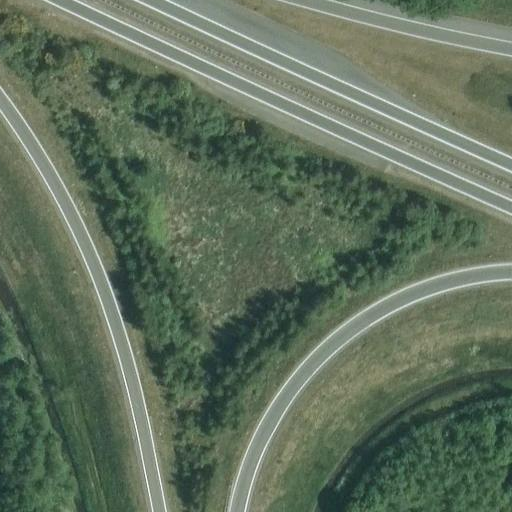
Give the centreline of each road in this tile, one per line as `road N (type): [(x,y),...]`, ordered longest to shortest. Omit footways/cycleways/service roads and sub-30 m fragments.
road 1 (trunk): [(54,0),(511,209)]
road 2 (trunk): [(0,100),(81,229),(120,329),(161,511)]
road 3 (trunk): [(511,167),(146,0)]
road 4 (trunk): [(237,511),(255,446),(295,381),(355,326),(441,287),(511,275)]
road 5 (trunk): [(511,50),(295,0)]
